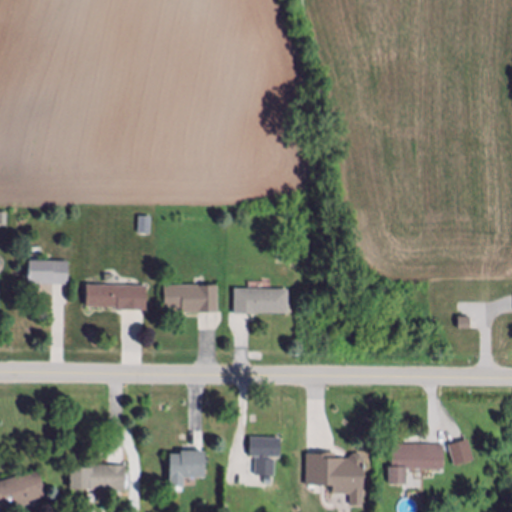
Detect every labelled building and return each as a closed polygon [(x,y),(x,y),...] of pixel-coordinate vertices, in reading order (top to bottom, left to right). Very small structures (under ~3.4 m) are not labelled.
[(138,234),(150,234),(151,217),(139,216),(138,234)] [(287,265),(278,265),(279,253),(288,254),(287,265)] [(70,287),(29,287),(29,263),(71,263),(70,287)] [(148,313),(118,312),(118,310),(88,310),(88,287),(148,288),(148,313)] [(183,316),(183,310),(166,310),(166,288),(220,287),(220,315),(183,316)] [(259,317),(236,317),(236,291),(289,292),(289,315),(259,315),(259,317)] [(472,331),(460,331),(460,318),(473,319),(472,331)] [(277,479),(257,478),(257,459),(251,459),(251,439),(284,440),(283,460),(272,459),(272,462),(277,462),(277,479)] [(454,467),(474,461),(468,440),(448,445),(454,467)] [(408,487),(389,487),(389,469),(391,469),(391,447),(446,447),(445,470),(408,470),(408,487)] [(170,490),(170,457),(183,457),(183,454),(206,453),(206,480),(186,480),(186,490),(170,490)] [(364,496),(333,496),(333,488),(307,488),(307,455),(337,455),(337,461),(349,461),(354,455),(361,455),(366,461),(366,464),(364,463),(364,496)] [(127,493),(70,492),(71,470),(92,471),(92,466),(128,467),(127,493)] [(0,508),(0,486),(1,486),(0,484),(41,472),(49,498),(31,503),(32,506),(17,510),(16,507),(8,510),(7,506),(0,508)]
